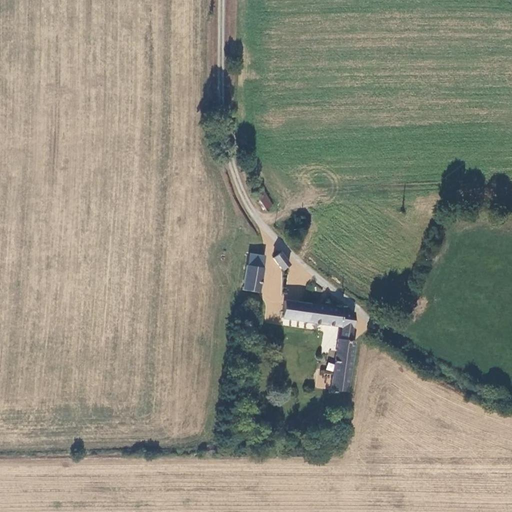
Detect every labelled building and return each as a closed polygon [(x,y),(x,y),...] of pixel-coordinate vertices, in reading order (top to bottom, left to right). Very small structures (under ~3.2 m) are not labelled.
[(272,204),(261,188),(253,193),(257,200),(263,210),(272,204)] [(305,245),(308,246),(311,245),(313,243),(313,240),(312,238),(309,237),(306,237),(304,239),(303,242),(305,245)] [(289,264),(279,252),(272,257),(282,270),(289,264)] [(261,267),(257,267),(245,266),(242,292),(258,294),(261,267)] [(351,308),(283,298),(281,318),(348,328),(351,308)] [(338,338),(332,388),(350,391),(356,340),(338,338)] [(312,356),(300,354),(299,362),(311,364),(312,356)]
